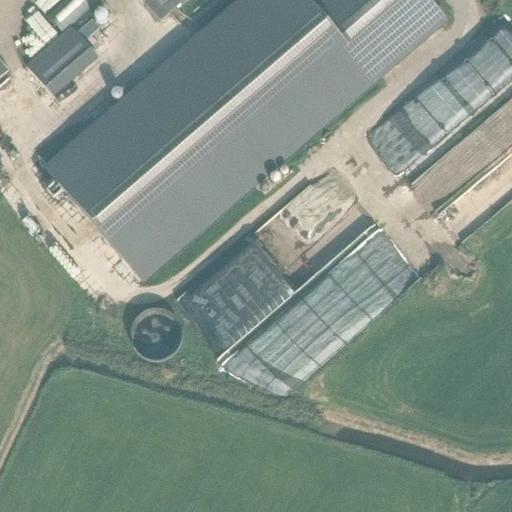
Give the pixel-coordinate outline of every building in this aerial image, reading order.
[(444,21),(425,0),(340,0),(320,18),(304,0),(250,0),(208,37),(205,33),(119,107),(123,111),(49,175),(143,282),(444,21)] [(66,27),(95,0),(59,0),(50,9),(66,27)] [(149,0),(143,5),(159,23),(168,16),(169,17),(188,0),(149,0)] [(511,22),(502,11),(449,61),(484,98),(511,72),(511,22)] [(53,100),(98,61),(70,29),(25,69),(53,100)] [(332,185),(296,222),(327,252),(363,215),(332,185)]
